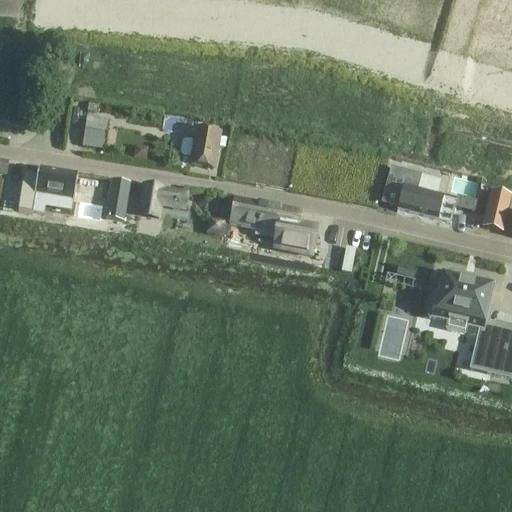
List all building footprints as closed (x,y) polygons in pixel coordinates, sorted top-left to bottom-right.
[(323,0),(322,4),(343,10),(346,0),(323,0)] [(346,0),(343,10),(365,17),(369,0),(346,0)] [(396,0),(390,23),(413,30),(421,0),(396,0)] [(421,0),(413,30),(436,37),(447,0),(421,0)] [(472,8),(460,46),(462,46),(470,49),(482,52),(494,14),(481,10),(472,8)] [(511,19),(494,14),(482,52),(503,58),(511,27),(511,19)] [(511,27),(503,58),(511,61),(511,27)] [(108,122),(86,119),(82,147),(104,151),(108,122)] [(213,170),(219,135),(196,132),(194,143),(185,141),(182,144),(180,155),(182,158),(191,160),(190,166),(213,170)] [(390,169),(380,206),(397,210),(397,212),(438,223),(450,226),(454,209),(473,214),(477,203),(456,197),(455,204),(443,201),(436,199),(422,195),(416,194),(421,178),(421,177),(406,173),(390,169)] [(92,180),(43,171),(42,174),(33,171),(32,171),(32,172),(24,210),(34,213),(39,195),(88,204),(92,180)] [(141,185),(136,217),(160,221),(162,210),(173,212),(185,214),(189,193),(141,185)] [(489,193),(481,231),(503,235),(511,198),(489,193)] [(230,221),(229,226),(231,227),(257,232),(255,238),(275,242),(273,251),(311,258),(316,230),(298,226),(301,215),(283,211),(234,202),(230,221)] [(209,222),(206,237),(221,240),(224,225),(209,222)] [(433,297),(428,318),(432,319),(432,320),(433,320),(434,320),(449,323),(447,331),(463,335),(465,327),(480,331),(480,332),(481,332),(482,331),(495,334),(486,375),(511,381),(511,380),(511,330),(495,326),(494,328),(486,326),(490,310),(486,309),(491,287),(490,287),(490,288),(487,287),(485,285),(479,284),(476,284),(472,284),(472,283),(471,282),(471,283),(463,281),(462,280),(461,281),(458,280),(455,278),(449,277),(447,278),(444,277),(444,276),(442,276),(437,298),(433,297)]
